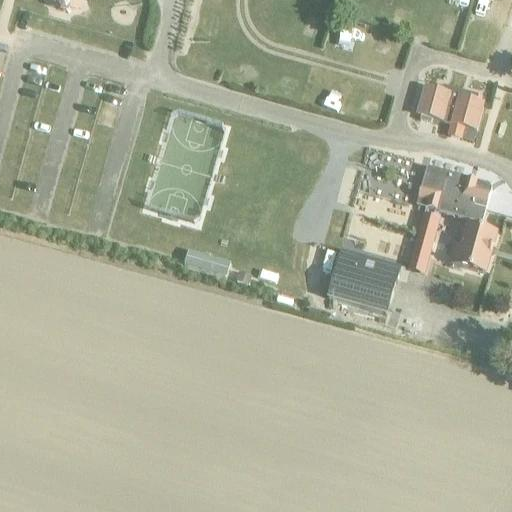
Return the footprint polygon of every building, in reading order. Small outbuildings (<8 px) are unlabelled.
[(290,0),(290,6),(312,9),(312,0),(290,0)] [(332,0),(330,12),(351,16),(353,0),(332,0)] [(399,38),(404,18),(385,13),(380,33),(399,38)] [(435,18),(427,41),(447,47),(455,24),(435,18)] [(310,50),(317,29),(297,23),(290,44),(310,50)] [(275,80),(269,101),(287,106),(293,85),(275,80)] [(424,90),(417,117),(450,126),(446,139),(460,143),(464,130),(476,133),(483,106),(476,104),(478,98),(442,88),(440,95),(424,90)] [(305,113),(329,118),(332,102),(308,97),(305,113)] [(372,129),(379,106),(360,100),(353,123),(372,129)] [(481,226),(485,212),(491,191),(489,187),(427,169),(416,208),(468,223),(461,250),(454,248),(449,266),(452,267),(451,270),(460,273),(461,270),(484,276),(496,236),(478,231),(479,226),(481,226)] [(417,236),(412,255),(429,259),(434,240),(417,236)] [(387,317),(400,270),(340,253),(327,301),(387,317)] [(178,279),(220,286),(222,272),(180,266),(178,279)] [(238,278),(237,285),(248,287),(249,281),(250,280),(239,277),(238,278)]
